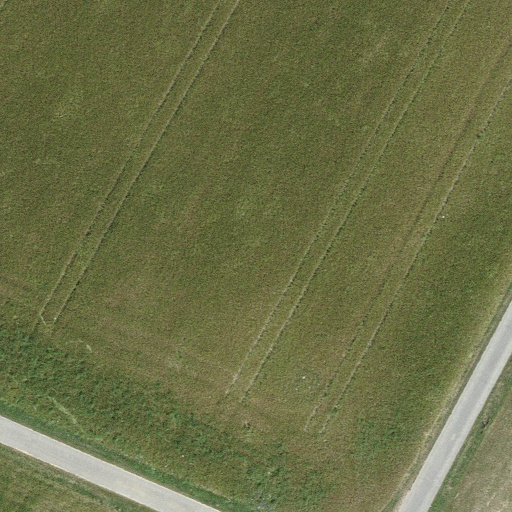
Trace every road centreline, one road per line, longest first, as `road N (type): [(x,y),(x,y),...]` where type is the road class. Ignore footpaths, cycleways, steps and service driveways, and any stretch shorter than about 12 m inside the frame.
road 1 (unclassified): [(202,511),(0,424)]
road 2 (unclassified): [(511,332),(415,511)]
